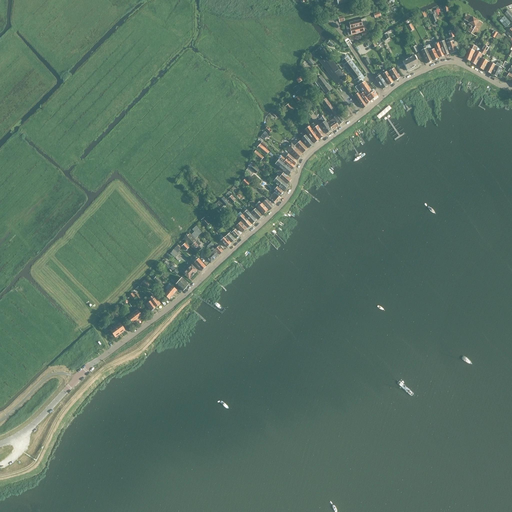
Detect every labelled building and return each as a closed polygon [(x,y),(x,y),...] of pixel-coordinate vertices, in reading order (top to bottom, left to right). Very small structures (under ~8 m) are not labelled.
[(476,36),(483,23),(467,14),(464,20),(469,23),(468,25),(471,27),(468,32),(471,34),(476,36)] [(511,23),(504,17),(500,21),(506,27),(509,25),(510,26),(511,24),(510,23),(511,23)] [(346,24),(347,29),(367,24),(365,19),(346,24)] [(368,29),(367,24),(347,29),(349,36),(359,33),(359,31),(368,29)] [(456,52),(453,41),(455,41),(453,37),(454,37),(452,31),(448,32),(450,38),(446,40),(447,43),(446,43),(450,54),(456,52)] [(449,54),(444,41),(443,40),(439,42),(439,43),(444,56),(449,54)] [(443,56),(438,43),(434,44),(433,45),(439,57),(443,56)] [(438,58),(434,49),(430,51),(429,49),(431,48),(429,45),(425,46),(432,61),(438,58)] [(484,55),(489,48),(485,45),(482,51),(481,51),(480,53),(483,54),(484,55)] [(432,61),(426,48),(425,46),(423,47),(424,49),(421,51),(427,64),(432,61)] [(476,50),(477,47),(474,46),(472,50),(469,49),(465,58),(465,59),(471,62),(476,50)] [(483,54),(480,53),(478,52),(479,49),(477,47),(476,50),(476,51),(471,62),(476,65),(483,54)] [(346,80),(331,60),(323,49),(315,55),(329,73),(330,72),(334,77),(333,78),(338,85),(346,80)] [(419,65),(414,56),(408,59),(411,63),(409,64),(411,68),(419,65)] [(355,68),(350,62),(351,62),(349,60),(349,61),(347,57),(341,61),(357,82),(361,79),(360,79),(361,78),(360,76),(361,76),(356,70),(356,69),(355,68)] [(486,69),(489,62),(483,58),(478,66),(477,67),(484,71),(485,70),(486,69)] [(411,68),(409,64),(411,63),(408,59),(402,62),(403,63),(404,65),(407,71),(411,68)] [(491,74),(496,65),(491,63),(487,70),(486,71),(491,74)] [(501,65),(497,63),(496,65),(491,74),(492,75),(498,77),(502,69),(500,68),(501,65)] [(399,78),(394,68),(393,69),(389,71),(389,72),(395,81),(399,78)] [(393,82),(388,74),(389,74),(386,69),(381,71),(384,76),(389,85),(393,82)] [(387,86),(380,76),(378,74),(374,77),(376,79),(375,79),(382,89),(387,86)] [(331,89),(328,84),(327,85),(321,77),(314,82),(318,87),(319,86),(325,94),(331,89)] [(374,91),(373,90),(371,91),(365,82),(358,86),(363,91),(363,92),(370,101),(375,97),(377,96),(375,93),(374,91)] [(296,93),(302,88),(299,84),(293,89),(296,93)] [(355,87),(354,87),(360,95),(367,104),(370,101),(363,92),(362,92),(357,86),(355,87)] [(362,99),(358,93),(356,94),(354,96),(362,107),(363,108),(367,106),(362,99)] [(332,106),(328,102),(326,98),(322,102),(327,109),(332,106)] [(337,114),(335,110),(332,106),(327,109),(333,117),(337,114)] [(344,122),(340,118),(337,114),(333,117),(339,125),(344,122)] [(317,121),(320,125),(325,121),(322,117),(317,121)] [(338,126),(334,119),(333,120),(333,119),(329,122),(330,122),(328,124),(332,130),(338,126)] [(331,130),(325,121),(320,125),(326,134),(331,130)] [(319,140),(312,130),(310,127),(309,126),(305,130),(311,139),(314,143),(319,140)] [(324,135),(317,126),(312,130),(319,140),(324,136),(324,135)] [(310,141),(305,135),(301,138),(309,147),(309,148),(313,145),(310,141)] [(308,149),(300,141),(294,146),(302,153),(302,154),(306,150),(308,149)] [(302,154),(291,143),(286,148),(292,154),(298,160),(298,159),(302,154)] [(269,152),(260,144),(257,148),(266,155),(269,152)] [(264,158),(258,152),(255,156),(261,161),(264,158)] [(290,156),(288,154),(285,157),(294,165),(295,165),(297,161),(290,156)] [(294,166),(286,159),(286,160),(281,156),(279,159),(292,170),(294,166)] [(289,168),(279,160),(275,164),(284,172),(285,172),(288,169),(289,168)] [(287,176),(283,173),(279,170),(276,174),(279,177),(287,184),(291,180),(287,176)] [(287,184),(278,177),(273,182),(284,191),(287,187),(288,186),(287,184)] [(281,195),(283,192),(275,185),(272,189),(275,192),(274,193),(269,198),(275,204),(280,198),(279,197),(281,195)] [(225,207),(219,201),(218,202),(215,205),(218,208),(221,212),(225,207)] [(268,210),(262,204),(260,202),(256,206),(258,207),(257,208),(263,214),(266,211),(268,210)] [(256,209),(255,209),(251,212),(259,220),(261,217),(262,216),(256,209)] [(251,225),(247,220),(240,212),(236,216),(248,228),(251,225)] [(250,214),(248,212),(245,215),(252,224),(253,224),(255,221),(256,221),(250,214)] [(247,228),(241,222),(236,226),(242,233),(245,230),(247,228)] [(202,232),(196,226),(192,229),(194,232),(198,236),(202,232)] [(235,239),(229,233),(226,236),(224,234),(227,231),(223,227),(219,230),(225,237),(231,243),(232,242),(235,239)] [(240,235),(235,229),(234,228),(230,232),(236,238),(240,235)] [(200,243),(197,240),(197,241),(190,233),(185,237),(183,238),(184,240),(184,241),(186,243),(187,242),(190,246),(191,246),(197,253),(201,249),(201,248),(202,247),(202,246),(201,245),(200,243)] [(231,244),(222,234),(219,237),(221,240),(221,241),(227,247),(231,244)] [(216,251),(212,247),(213,245),(211,243),(210,244),(209,244),(207,246),(212,252),(210,254),(211,254),(215,258),(218,255),(215,252),(215,251),(216,251)] [(223,250),(223,249),(220,245),(217,247),(215,244),(212,247),(219,254),(219,255),(223,251),(222,250),(223,250)] [(215,258),(211,254),(206,258),(210,263),(214,259),(215,258)] [(206,267),(197,257),(192,261),(201,271),(205,268),(206,267)] [(197,270),(191,265),(187,269),(193,275),(196,271),(197,270)] [(179,272),(176,269),(172,266),(171,268),(174,271),(173,272),(176,275),(179,272)] [(193,275),(187,269),(183,274),(189,279),(189,278),(193,275)] [(189,284),(182,278),(179,281),(186,288),(187,287),(189,285),(189,284)] [(186,288),(179,281),(177,283),(175,282),(175,281),(171,279),(170,281),(174,283),(176,284),(183,291),(186,288)] [(150,285),(144,280),(142,284),(147,288),(150,285)] [(177,290),(171,286),(169,284),(165,288),(167,290),(173,295),(174,294),(177,290)] [(173,295),(167,290),(164,295),(169,300),(172,296),(173,295)] [(142,300),(137,292),(134,294),(139,302),(141,301),(142,300)] [(160,304),(155,298),(151,293),(147,296),(147,297),(155,308),(156,307),(158,306),(159,305),(160,305),(160,304)] [(154,309),(155,308),(147,297),(143,300),(146,303),(145,304),(151,311),(152,311),(153,310),(153,309),(154,309)] [(142,317),(137,310),(136,311),(132,313),(138,320),(142,317)] [(138,320),(132,313),(127,317),(133,324),(137,321),(138,320)] [(101,322),(100,323),(98,325),(105,333),(108,331),(101,322)] [(119,323),(118,322),(114,325),(114,326),(120,334),(121,333),(125,330),(119,323)] [(120,334),(114,326),(110,330),(115,337),(119,335),(119,334),(120,334)]
